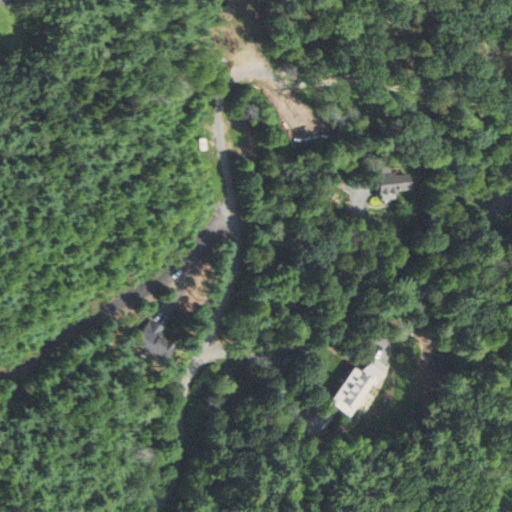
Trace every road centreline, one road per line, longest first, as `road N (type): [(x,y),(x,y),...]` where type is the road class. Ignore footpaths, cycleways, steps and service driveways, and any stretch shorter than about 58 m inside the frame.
road 1 (residential): [(205,351),(275,352),(370,281),(455,240),(511,199)]
road 2 (residential): [(155,511),(173,470),(186,383),(236,273),(235,211)]
road 3 (residential): [(235,211),(179,265),(0,373)]
